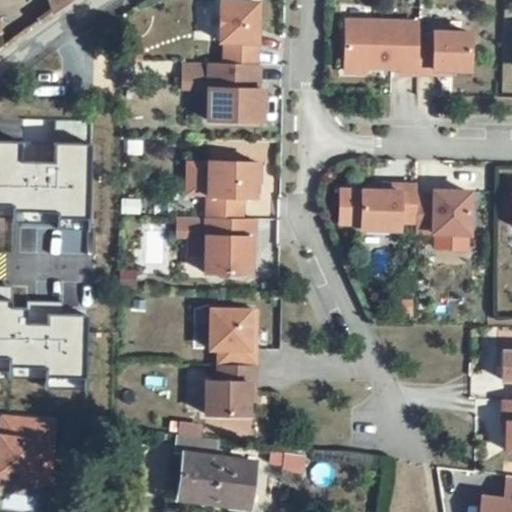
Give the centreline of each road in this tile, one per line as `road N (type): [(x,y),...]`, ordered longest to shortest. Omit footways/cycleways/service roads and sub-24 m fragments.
road 1 (residential): [(400,436),(298,229),(301,141)]
road 2 (residential): [(301,141),(511,144)]
road 3 (residential): [(301,141),(304,0)]
road 4 (unclassified): [(0,76),(102,0)]
